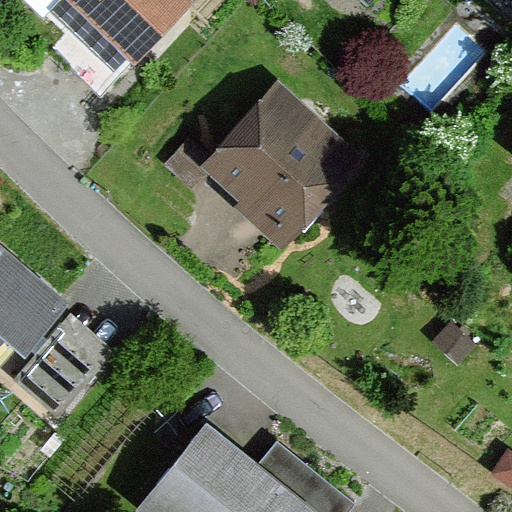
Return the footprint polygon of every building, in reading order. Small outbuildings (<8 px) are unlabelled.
[(177,0),(51,0),(127,74),(189,11),(177,0)] [(350,0),(370,16),(383,0),(350,0)] [(458,15),(401,75),(434,106),(491,46),(458,15)] [(280,72),(196,152),(283,243),(367,162),(280,72)] [(48,307),(0,265),(0,358),(3,360),(48,307)] [(72,295),(22,363),(61,393),(112,325),(72,295)] [(308,511),(202,429),(136,511),(308,511)]
